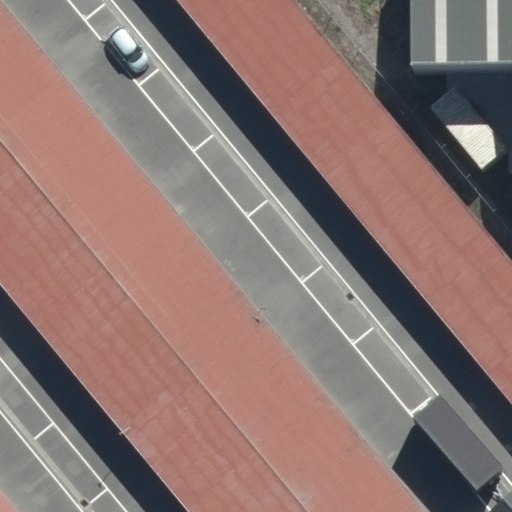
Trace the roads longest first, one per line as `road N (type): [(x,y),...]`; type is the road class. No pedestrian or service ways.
road 1 (unknown): [(11,0),(322,364)]
road 2 (unknown): [(322,364),(463,511)]
